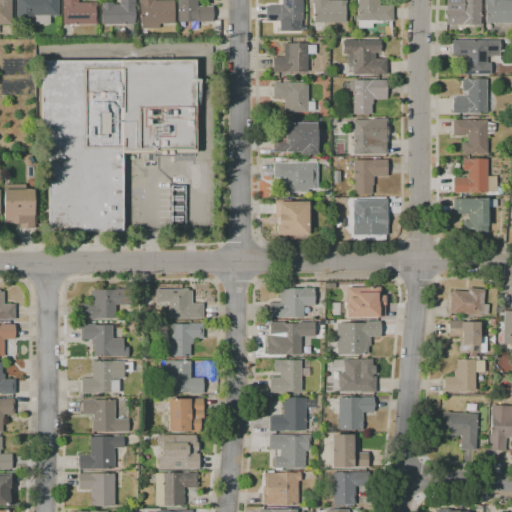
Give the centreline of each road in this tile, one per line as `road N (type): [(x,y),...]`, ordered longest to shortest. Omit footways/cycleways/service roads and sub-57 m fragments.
road 1 (residential): [(420,0),(419,281),(396,511)]
road 2 (residential): [(238,0),(243,263),(224,511)]
road 3 (residential): [(511,268),(438,259),(0,265)]
road 4 (residential): [(49,266),(44,511)]
